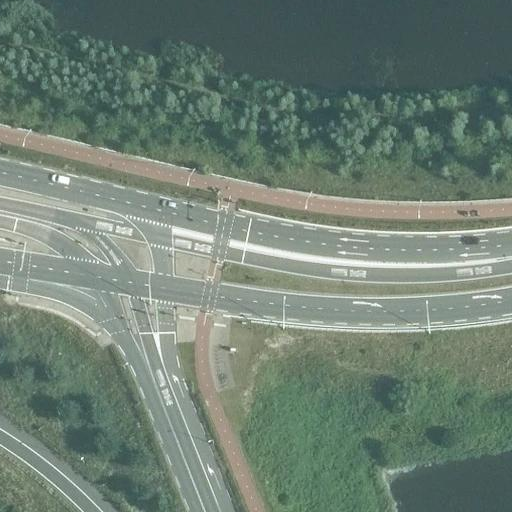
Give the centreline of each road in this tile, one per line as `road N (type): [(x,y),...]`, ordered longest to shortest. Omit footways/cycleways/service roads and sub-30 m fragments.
road 1 (secondary): [(511,245),(362,250),(133,204)]
road 2 (secondary): [(164,290),(378,312),(511,303)]
road 3 (unclassified): [(210,511),(157,377)]
road 4 (secondary): [(133,204),(0,174)]
